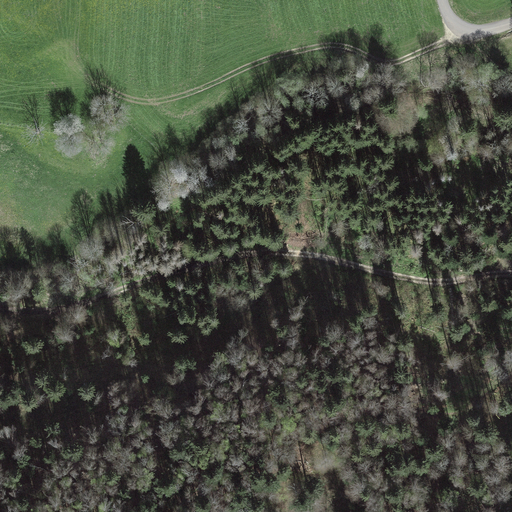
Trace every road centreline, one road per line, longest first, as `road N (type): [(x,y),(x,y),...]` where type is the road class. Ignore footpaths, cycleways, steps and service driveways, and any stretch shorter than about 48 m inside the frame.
road 1 (track): [(0,306),(75,303),(224,257),(278,249),(416,282),(511,272)]
road 2 (track): [(162,99),(314,47),(395,61),(458,28)]
